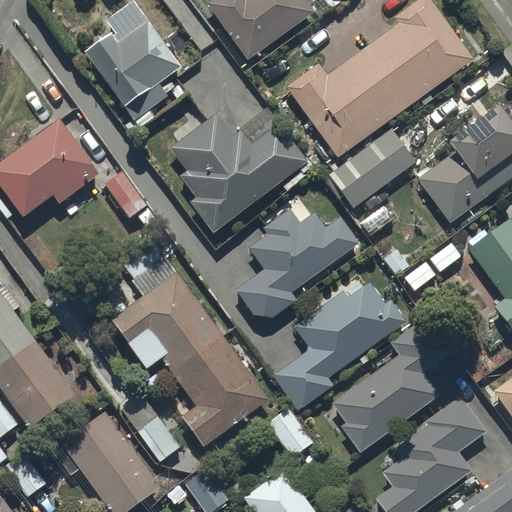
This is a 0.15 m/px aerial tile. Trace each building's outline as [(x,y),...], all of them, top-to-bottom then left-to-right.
[(210,0),(206,3),(248,59),(313,9),(306,0),(210,0)] [(286,85),(337,155),(472,57),(430,0),(413,0),(393,15),(397,21),(326,72),(318,61),(286,85)] [(114,28),(85,50),(136,119),(169,95),(158,81),(181,64),(139,8),(136,10),(130,1),(107,19),(114,28)] [(417,178),(430,196),(418,205),(429,220),(441,211),(449,221),(511,175),(511,123),(497,102),(446,138),(455,150),(417,178)] [(190,201),(214,232),(297,166),(301,172),(312,164),(266,106),(239,127),(241,129),(234,135),(216,112),(171,147),(188,169),(180,175),(196,195),(190,201)] [(60,202),(101,173),(60,116),(0,159),(0,184),(0,185),(0,184),(0,208),(7,219),(20,210),(24,215),(54,193),(60,202)] [(390,128),(327,173),(351,206),(414,161),(390,128)] [(148,203),(122,169),(104,183),(130,217),(148,203)] [(261,220),(265,224),(261,227),(266,234),(248,247),(263,267),(234,288),(252,315),(270,317),(295,300),(289,291),(358,243),(338,216),(324,226),(313,211),(311,213),(297,195),(261,220)] [(493,304),(511,331),(511,221),(508,216),(466,246),(502,297),(493,304)] [(182,414),(205,446),(268,398),(153,236),(120,259),(134,278),(132,279),(143,295),(111,317),(147,367),(162,357),(195,404),(182,414)] [(450,241),(429,257),(439,271),(460,255),(450,241)] [(435,274),(424,261),(402,277),(413,290),(435,274)] [(272,374),(298,410),(333,384),(327,376),(405,320),(389,297),(383,301),(369,280),(348,295),(343,287),(291,324),(308,348),(272,374)] [(0,282),(0,387),(30,428),(76,394),(14,310),(21,305),(4,282),(2,284),(0,282)] [(340,425),(359,451),(439,393),(423,371),(447,354),(421,318),(389,341),(398,354),(331,402),(345,421),(340,425)] [(511,374),(491,389),(511,417),(511,374)] [(160,461),(180,446),(141,393),(137,396),(133,390),(119,400),(123,407),(121,408),(160,461)] [(0,462),(9,456),(0,443),(0,435),(18,423),(0,398),(0,462)] [(463,400),(453,400),(424,421),(426,423),(394,446),(401,456),(380,471),(391,486),(375,499),(384,511),(411,511),(471,469),(457,450),(484,430),(463,400)] [(289,406),(266,422),(291,458),(314,442),(289,406)] [(135,511),(162,493),(106,417),(63,449),(66,453),(58,458),(67,472),(73,479),(81,473),(109,511),(135,511)] [(36,494),(48,485),(26,456),(7,471),(30,499),(36,494)] [(316,511),(293,479),(295,478),(285,463),(270,473),(272,475),(243,496),(254,511),(316,511)] [(440,511),(511,511),(511,466),(475,494),(471,490),(440,511)] [(209,511),(228,499),(205,467),(185,481),(206,511),(209,511)] [(10,511),(3,500),(0,502),(0,511),(10,511)]
